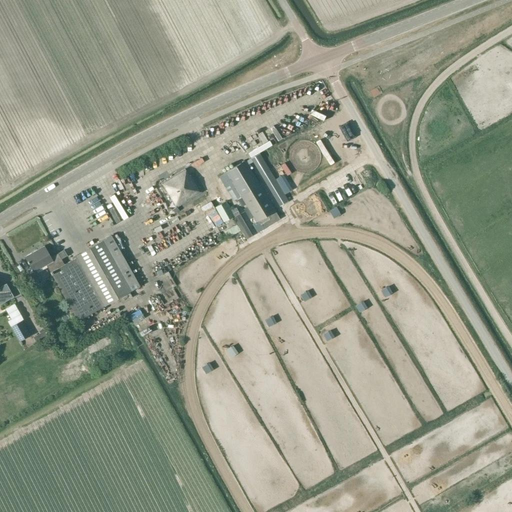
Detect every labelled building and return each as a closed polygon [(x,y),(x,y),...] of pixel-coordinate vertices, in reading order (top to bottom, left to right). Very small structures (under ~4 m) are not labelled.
[(233,200),(241,197),(256,222),(258,221),(275,211),(245,160),(220,176),(233,200)] [(185,169),(162,183),(176,208),(201,193),(191,176),(189,176),(185,169)] [(275,179),(284,195),(292,190),(283,175),(275,179)] [(223,222),(234,216),(226,201),(215,207),(223,222)] [(240,213),(236,207),(231,210),(234,216),(240,213)] [(247,207),(243,209),(249,219),(253,216),(247,207)] [(275,211),(258,221),(263,230),(280,219),(275,211)] [(240,214),(234,217),(247,239),(253,235),(240,214)] [(67,256),(64,250),(50,258),(44,246),(25,257),(34,272),(36,271),(39,275),(48,269),(78,321),(140,286),(111,235),(76,255),(77,257),(64,264),(61,259),(67,256)] [(0,304),(13,297),(6,284),(0,286),(0,304)] [(49,336),(56,332),(49,318),(42,322),(49,336)] [(29,336),(26,329),(21,321),(11,326),(15,335),(19,341),(29,336)] [(45,331),(33,337),(36,344),(48,337),(45,331)]
